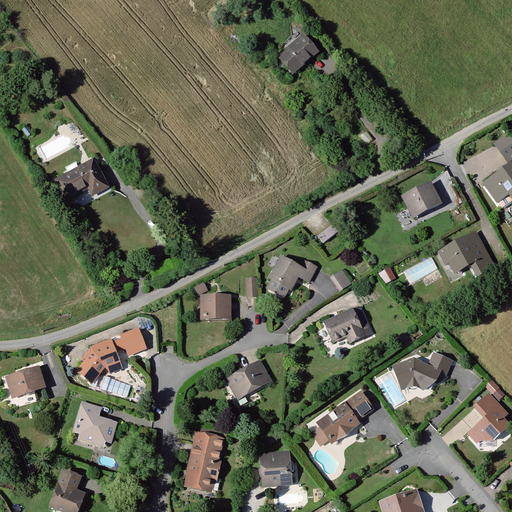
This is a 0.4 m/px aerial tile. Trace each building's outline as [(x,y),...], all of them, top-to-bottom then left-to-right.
[(293,74),(317,54),(304,39),(280,59),(293,74)] [(382,133),(389,128),(378,114),(371,120),(382,133)] [(495,144),(507,162),(511,158),(511,140),(508,135),(495,144)] [(93,195),(107,188),(93,162),(79,170),(70,174),(57,182),(67,200),(89,188),(93,195)] [(70,174),(79,170),(76,164),(67,169),(70,174)] [(511,170),(503,177),(500,174),(485,185),(498,203),(501,208),(504,209),(511,204),(511,201),(508,196),(511,192),(511,170)] [(403,199),(413,216),(428,209),(428,211),(441,205),(430,185),(403,199)] [(334,221),(346,234),(350,230),(339,217),(334,221)] [(332,226),(318,237),(323,244),(337,233),(332,226)] [(488,257),(487,257),(476,237),(465,242),(464,242),(441,253),(447,264),(450,263),(454,270),(462,266),(463,269),(471,265),(474,263),(480,276),(494,269),(488,257)] [(300,269),(282,260),(271,279),(273,280),(269,287),(270,291),(281,297),(284,296),(288,288),(290,289),(297,277),(308,283),(316,268),(305,262),(300,269)] [(478,277),(480,276),(474,263),(471,265),(478,277)] [(380,275),(386,283),(394,279),(389,270),(380,275)] [(343,273),(336,279),(344,290),(351,285),(343,273)] [(195,288),(198,295),(207,290),(204,283),(195,288)] [(204,299),(204,319),(228,319),(228,299),(204,299)] [(334,342),(348,336),(351,343),(363,338),(361,332),(368,329),(359,309),(326,324),(334,342)] [(326,327),(321,329),(326,340),(331,337),(326,327)] [(371,334),(368,329),(361,332),(363,338),(371,334)] [(111,342),(92,349),(94,353),(79,373),(92,383),(105,368),(119,362),(116,353),(127,349),(129,355),(145,349),(138,330),(122,337),(123,339),(112,344),(111,342)] [(401,345),(411,339),(407,333),(397,339),(401,345)] [(403,349),(413,343),(411,339),(401,345),(403,349)] [(414,361),(394,368),(402,389),(413,385),(424,389),(428,380),(434,382),(438,374),(444,377),(451,362),(435,355),(429,368),(420,364),(419,363),(414,361)] [(119,362),(105,368),(110,374),(121,369),(119,362)] [(229,381),(233,389),(238,386),(243,395),(269,382),(260,364),(229,381)] [(8,379),(14,397),(43,388),(37,370),(8,379)] [(424,389),(430,392),(434,382),(428,380),(424,389)] [(498,388),(491,381),(486,386),(493,393),(498,388)] [(233,389),(231,389),(237,402),(244,398),(243,395),(238,386),(233,389)] [(372,409),(361,394),(318,425),(321,429),(328,438),(331,443),(339,437),(343,438),(348,434),(349,430),(348,429),(357,423),(355,421),(372,409)] [(506,414),(488,395),(475,407),(486,419),(474,430),(480,437),(482,439),(493,440),(508,426),(501,418),(506,414)] [(81,439),(94,443),(96,438),(105,441),(110,443),(116,426),(96,420),(99,410),(84,405),(76,432),(83,434),(81,439)] [(328,438),(321,429),(314,434),(322,444),(328,438)] [(221,434),(202,430),(200,437),(219,441),(221,434)] [(474,430),(470,434),(476,441),(480,437),(474,430)] [(200,437),(197,436),(189,472),(193,473),(190,487),(207,491),(207,490),(217,492),(220,480),(216,479),(219,467),(216,466),(222,442),(219,441),(200,437)] [(103,446),(105,441),(96,438),(94,443),(103,446)] [(262,457),(264,486),(287,485),(287,474),(293,474),(292,464),(289,464),(288,454),(262,457)] [(51,507),(63,511),(74,511),(76,507),(79,508),(82,498),(73,495),(74,491),(79,478),(65,473),(51,507)] [(395,499),(381,503),(384,511),(422,511),(416,492),(400,497),(400,498),(397,500),(395,499)]
